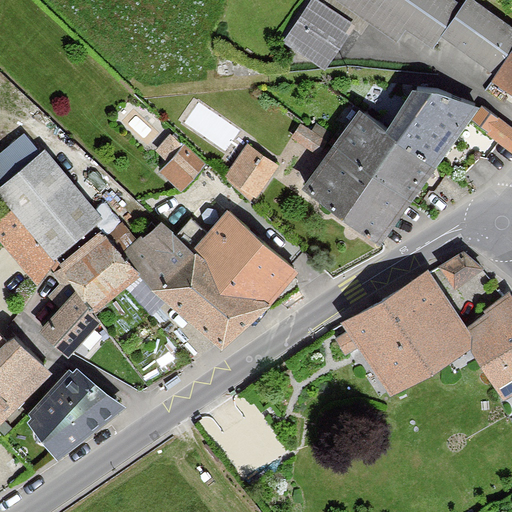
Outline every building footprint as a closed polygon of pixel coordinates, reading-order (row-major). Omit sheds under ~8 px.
[(352,26),(314,0),(288,39),(326,65),(352,26)] [(444,32),(461,8),(449,0),(344,0),(399,39),(409,26),(435,45),(444,32)] [(502,75),(511,60),(511,27),(472,0),(465,0),(461,8),(444,32),(502,75)] [(511,85),(511,60),(502,75),(500,79),(511,85)] [(439,89),(418,87),(389,132),(435,166),(479,106),(439,89)] [(511,128),(484,107),(474,120),(511,149),(511,128)] [(435,166),(389,132),(366,113),(309,190),(383,241),(435,166)] [(302,125),(295,137),(319,153),(332,133),(318,124),(313,132),(302,125)] [(179,185),(202,160),(183,142),(160,167),(179,185)] [(275,162),(246,144),(227,173),(255,192),(275,162)] [(0,188),(50,249),(94,213),(39,147),(0,179),(0,188)] [(50,256),(8,206),(0,213),(0,237),(7,246),(28,271),(36,280),(50,256)] [(289,265),(224,207),(205,229),(189,215),(173,232),(158,217),(123,248),(150,280),(217,337),(263,297),(289,265)] [(85,305),(133,267),(101,232),(60,265),(72,284),(85,305)] [(478,263),(462,248),(440,262),(453,280),(478,263)] [(463,326),(428,269),(347,319),(388,386),(470,336),(463,326)] [(63,346),(92,315),(85,305),(72,284),(37,323),(63,346)] [(511,307),(504,294),(486,307),(488,310),(463,326),(470,336),(503,389),(510,386),(511,390),(511,307)] [(0,335),(0,405),(45,362),(10,326),(3,332),(0,335)] [(30,412),(56,446),(118,399),(73,365),(30,412)] [(243,477),(292,452),(273,416),(224,441),(243,477)]
